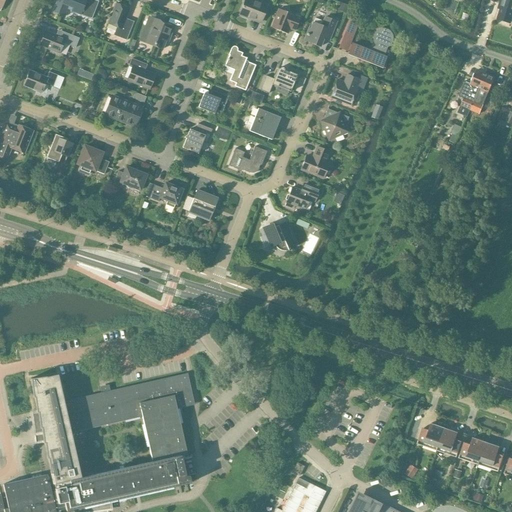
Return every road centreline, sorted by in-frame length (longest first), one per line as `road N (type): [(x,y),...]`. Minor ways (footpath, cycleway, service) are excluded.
road 1 (residential): [(249,393),(313,350),(511,416)]
road 2 (residential): [(250,190),(275,181),(324,66),(216,22)]
road 3 (residential): [(0,370),(119,346),(124,367),(202,342)]
road 4 (primary): [(511,390),(320,330)]
road 5 (residential): [(0,98),(139,147)]
road 6 (residential): [(164,158),(216,22)]
road 7 (unclassified): [(511,61),(440,35),(380,0)]
road 8 (residential): [(139,147),(193,13)]
road 9 (unclassified): [(340,478),(249,393)]
